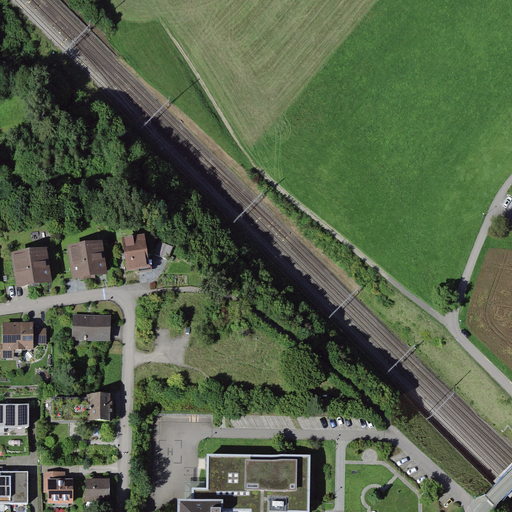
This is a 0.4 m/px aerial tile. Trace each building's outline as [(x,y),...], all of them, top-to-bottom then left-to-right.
[(151,272),(144,240),(119,245),(126,277),(151,272)] [(99,246),(62,254),(70,291),(106,284),(99,246)] [(163,246),(158,257),(171,262),(175,251),(163,246)] [(488,276),(511,299),(511,254),(501,250),(493,270),(488,276)] [(46,253),(8,259),(14,297),(52,291),(46,253)] [(112,319),(75,318),(74,344),(111,346),(112,319)] [(36,326),(1,326),(1,356),(36,356),(36,326)] [(108,398),(51,399),(51,423),(109,422),(108,398)] [(29,405),(0,405),(0,437),(29,437),(29,405)] [(307,511),(308,456),(205,455),(205,491),(190,491),(190,503),(175,503),(175,511),(307,511)] [(30,475),(0,474),(0,506),(29,507),(30,475)] [(73,476),(46,477),(48,508),(74,506),(73,476)] [(103,476),(81,478),(84,504),(106,501),(103,476)]
